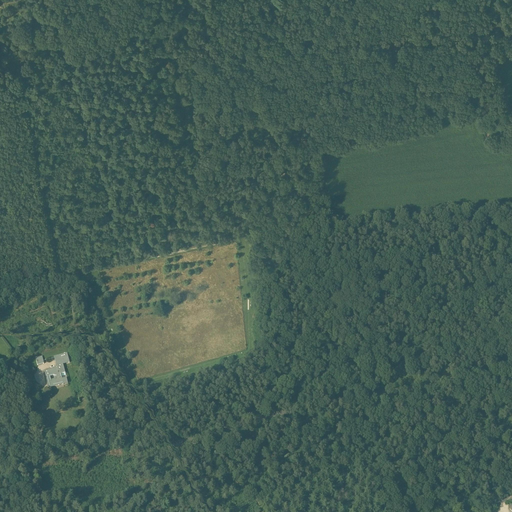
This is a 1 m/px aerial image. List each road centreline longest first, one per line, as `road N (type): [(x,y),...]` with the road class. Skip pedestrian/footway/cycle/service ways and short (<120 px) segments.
road 1 (unclassified): [(511,368),(110,456),(0,467)]
road 2 (track): [(239,238),(80,272)]
